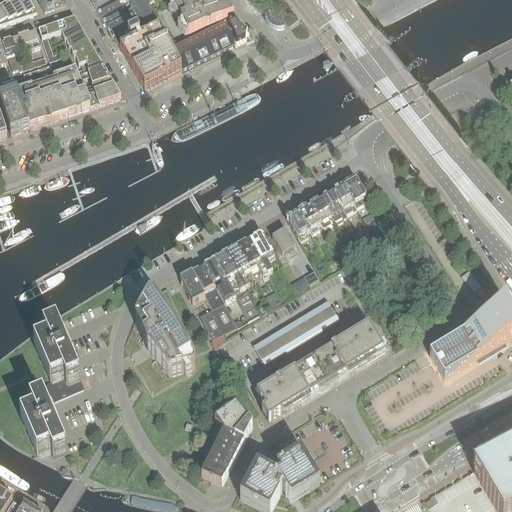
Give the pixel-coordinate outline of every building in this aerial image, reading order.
[(36,16),(26,0),(24,0),(18,4),(27,21),(33,19),(33,17),(36,16)] [(67,8),(62,0),(55,0),(50,3),(55,11),(67,8)] [(94,0),(91,2),(96,11),(116,0),(94,0)] [(116,0),(96,11),(101,20),(121,8),(119,4),(125,0),(116,0)] [(126,0),(131,9),(133,13),(141,27),(154,20),(153,18),(149,10),(143,0),(126,0)] [(161,0),(143,0),(149,10),(161,0)] [(183,27),(188,38),(198,33),(197,31),(199,30),(199,28),(204,28),(209,28),(211,27),(214,26),(218,25),(223,22),(226,20),(228,18),(230,16),(216,0),(183,0),(172,10),(184,23),(185,26),(183,27)] [(254,4),(254,5),(267,19),(267,20),(267,21),(267,22),(267,23),(267,25),(268,26),(268,27),(269,28),(269,29),(270,29),(271,30),(272,31),(273,31),(273,32),(275,32),(277,33),(278,33),(280,33),(281,33),(282,32),(283,32),(284,31),(284,30),(284,29),(284,28),(284,27),(284,26),(284,25),(283,24),(283,23),(282,22),(262,0),(258,0),(257,0),(252,0),(253,1),(253,2),(253,3),(254,4)] [(55,11),(50,3),(49,1),(40,7),(44,15),(55,11)] [(18,4),(17,2),(9,7),(19,24),(27,21),(18,4)] [(9,7),(8,5),(0,10),(0,9),(0,10),(10,27),(19,24),(9,7)] [(101,20),(106,28),(133,13),(131,9),(124,13),(121,8),(101,20)] [(0,10),(0,9),(0,10),(0,9),(0,28),(1,30),(10,27),(0,10)] [(133,13),(106,28),(114,43),(115,42),(141,27),(133,13)] [(131,70),(141,88),(142,87),(164,76),(166,80),(167,82),(167,81),(171,79),(175,77),(176,77),(180,75),(170,53),(155,23),(160,21),(159,18),(154,20),(141,27),(115,42),(131,70)] [(57,27),(61,36),(79,29),(74,21),(57,27)] [(235,22),(224,27),(235,49),(246,44),(247,35),(235,22)] [(42,43),(47,41),(61,36),(57,27),(38,34),(42,43)] [(222,55),(235,49),(224,27),(211,33),(222,55)] [(79,29),(61,36),(64,45),(66,44),(84,37),(79,29)] [(211,33),(198,40),(208,62),(222,55),(211,33)] [(23,39),(28,54),(41,50),(35,35),(23,39)] [(88,45),(84,37),(66,44),(69,53),(70,52),(88,45)] [(12,43),(17,58),(28,54),(23,39),(12,43)] [(194,68),(208,62),(198,40),(184,46),(194,68)] [(47,41),(42,43),(49,65),(62,60),(60,55),(53,58),(47,41)] [(22,74),(20,66),(17,58),(12,43),(2,46),(12,76),(19,73),(20,75),(22,74)] [(102,70),(88,45),(70,52),(74,61),(75,60),(79,69),(80,68),(82,72),(84,77),(88,76),(103,71),(103,70),(102,70)] [(184,46),(170,53),(180,75),(181,74),(182,74),(194,68),(184,46)] [(22,74),(46,66),(44,60),(21,68),(22,74)] [(79,79),(77,74),(76,71),(54,79),(51,68),(23,78),(24,81),(14,84),(16,91),(29,132),(91,112),(83,91),(79,79)] [(90,80),(92,87),(101,85),(110,82),(103,71),(88,76),(90,80)] [(110,82),(101,85),(108,106),(121,101),(110,82)] [(108,106),(101,85),(92,87),(83,91),(91,112),(108,106)] [(255,88),(157,138),(167,156),(265,105),(255,88)] [(18,97),(0,102),(0,107),(10,139),(29,132),(18,97)] [(268,191),(265,186),(262,182),(239,195),(245,204),(268,191)] [(355,182),(343,189),(356,213),(368,206),(365,202),(366,201),(355,182)] [(42,184),(20,192),(23,199),(44,191),(42,184)] [(74,188),(52,195),(54,202),(76,195),(74,188)] [(343,189),(332,196),(347,223),(349,222),(347,219),(356,213),(343,189)] [(332,196),(320,203),(335,227),(335,226),(336,228),(343,224),(344,225),(347,223),(332,196)] [(335,227),(320,203),(309,209),(320,229),(321,228),(324,233),(335,227)] [(78,204),(57,214),(60,221),(81,210),(78,204)] [(309,209),(298,216),(309,235),(310,235),(313,239),(321,234),(318,230),(320,229),(309,209)] [(389,240),(374,215),(363,221),(378,247),(389,240)] [(308,236),(309,235),(298,216),(289,222),(288,226),(298,242),(301,246),(311,240),(308,236)] [(282,258),(295,250),(285,233),(272,241),(282,258)] [(248,244),(267,278),(272,275),(267,266),(275,262),(263,240),(263,239),(258,238),(248,244)] [(267,278),(248,244),(236,251),(247,271),(254,267),(262,281),(267,278)] [(247,271),(236,251),(226,257),(244,291),(249,288),(242,274),(247,271)] [(244,291),(226,257),(221,259),(221,260),(215,263),(235,302),(248,325),(259,319),(243,291),(244,291)] [(235,302),(215,263),(204,269),(214,287),(225,308),(235,302)] [(214,287),(204,269),(192,276),(205,301),(212,314),(200,321),(212,344),(237,332),(234,325),(225,308),(214,287)] [(468,274),(465,276),(476,293),(485,288),(474,270),(468,274)] [(304,280),(310,290),(320,284),(314,274),(304,280)] [(192,276),(180,283),(193,307),(205,301),(192,276)] [(321,282),(324,290),(340,285),(337,277),(321,282)] [(487,288),(478,293),(482,300),(491,295),(487,288)] [(156,296),(158,301),(169,296),(168,292),(156,296)] [(266,299),(271,310),(282,305),(278,294),(266,299)] [(493,294),(484,299),(495,318),(504,313),(493,294)] [(136,322),(135,323),(135,324),(135,325),(136,325),(147,353),(168,378),(169,378),(170,379),(171,379),(192,373),(193,372),(194,372),(194,371),(195,370),(195,368),(195,367),(194,366),(156,305),(154,302),(153,301),(152,301),(151,301),(150,301),(148,303),(136,322)] [(318,311),(314,314),(319,323),(324,320),(318,311)] [(511,325),(504,313),(495,318),(429,358),(444,383),(511,341),(511,325)] [(309,317),(314,326),(319,323),(314,314),(309,317)] [(324,320),(319,323),(324,332),(329,329),(324,320)] [(234,325),(237,332),(243,329),(240,324),(238,323),(234,325)] [(320,335),(324,332),(319,323),(314,326),(320,335)] [(51,385),(55,394),(59,393),(64,391),(70,388),(75,386),(80,384),(56,327),(43,333),(46,341),(34,346),(51,385)] [(384,355),(368,330),(256,398),(265,412),(262,414),(268,425),(384,355)] [(277,348),(272,339),(267,342),(273,351),(277,348)] [(263,345),(268,354),(273,351),(267,342),(263,345)] [(277,348),(273,351),(278,360),(283,357),(277,348)] [(273,363),(278,360),(273,351),(268,354),(273,363)] [(80,384),(75,386),(79,394),(84,392),(80,384)] [(53,395),(55,394),(51,385),(25,396),(33,414),(21,419),(38,460),(51,455),(53,460),(66,454),(63,446),(51,419),(46,408),(43,400),(48,397),(53,395)] [(75,386),(70,388),(73,396),(79,394),(75,386)] [(70,388),(64,391),(68,399),(73,396),(70,388)] [(64,391),(59,393),(62,401),(68,399),(64,391)] [(55,394),(53,395),(57,403),(59,403),(62,401),(59,393),(55,394)] [(53,395),(48,397),(52,406),(57,403),(53,395)] [(48,397),(43,400),(46,408),(52,406),(48,397)] [(223,436),(213,455),(201,479),(222,488),(252,430),(247,422),(236,408),(214,423),(223,436)] [(511,450),(473,475),(495,511),(511,511),(511,486),(511,485),(511,484),(511,483),(511,450)] [(256,511),(272,511),(280,499),(279,498),(282,492),(290,504),(291,506),(319,489),(316,484),(317,484),(301,457),(277,472),(281,479),(277,481),(257,471),(242,498),(243,498),(240,503),(256,511)] [(0,465),(0,476),(31,496),(36,488),(0,465)] [(0,511),(7,511),(12,504),(13,503),(0,495),(0,511)] [(11,510),(14,511),(35,511),(24,504),(15,499),(13,503),(12,504),(14,505),(11,510)]
